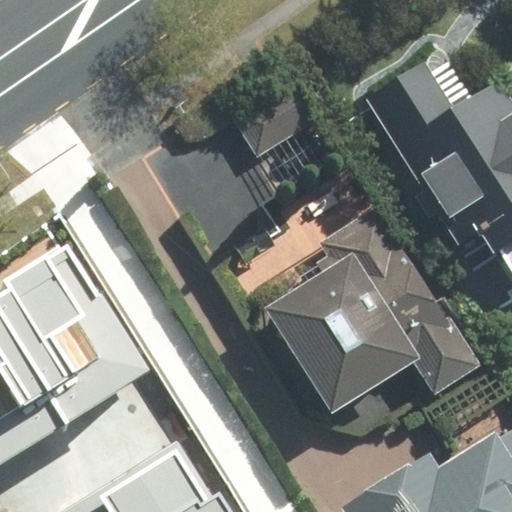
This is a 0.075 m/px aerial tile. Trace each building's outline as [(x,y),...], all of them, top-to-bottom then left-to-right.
[(413,72),(358,105),(407,186),(399,191),(427,236),(441,227),(469,272),(511,245),(511,133),(484,89),(440,115),(413,72)] [(224,122),(249,163),(312,126),(287,84),(224,122)] [(314,281),(245,322),(311,431),(403,375),(420,404),(467,376),(368,213),(308,248),(317,263),(307,269),(314,281)] [(70,242),(0,283),(0,314),(64,421),(148,371),(70,242)] [(0,314),(0,459),(64,421),(0,314)] [(336,511),(511,511),(511,436),(506,426),(424,477),(415,463),(336,511)] [(218,511),(173,441),(60,511),(218,511)]
